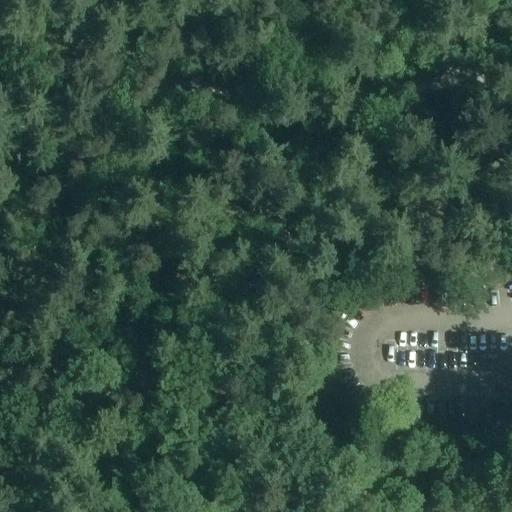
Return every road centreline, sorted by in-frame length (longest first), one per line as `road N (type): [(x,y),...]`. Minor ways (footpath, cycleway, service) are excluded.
road 1 (track): [(142,75),(330,94)]
road 2 (track): [(330,94),(511,65)]
road 3 (track): [(0,49),(142,75)]
